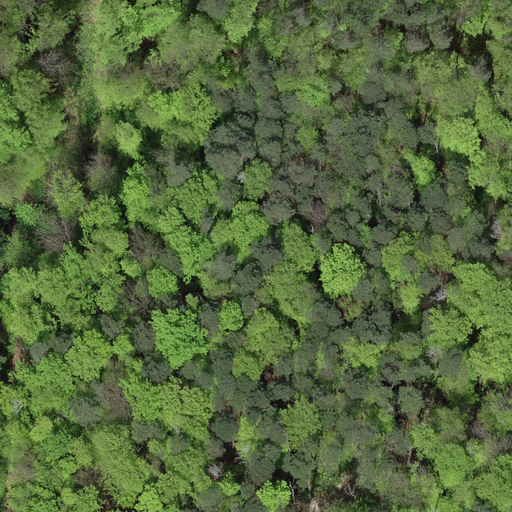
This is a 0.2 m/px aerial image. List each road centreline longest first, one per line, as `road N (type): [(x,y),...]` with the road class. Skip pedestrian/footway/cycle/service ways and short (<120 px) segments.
road 1 (track): [(0,404),(14,338),(82,196),(92,141),(95,0)]
road 2 (track): [(321,511),(427,430),(511,397)]
